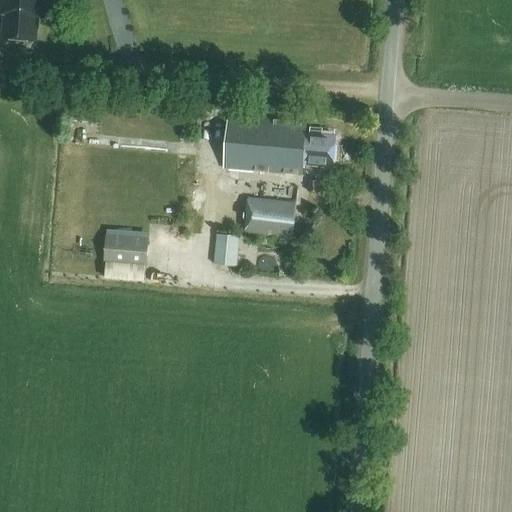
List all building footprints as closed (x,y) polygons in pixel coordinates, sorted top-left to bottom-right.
[(43,22),(44,0),(0,0),(0,14),(2,14),(0,36),(0,37),(38,41),(40,22),(43,22)] [(246,103),(232,101),(231,114),(245,115),(246,103)] [(331,168),(334,134),(302,131),(303,122),(228,116),(223,168),(302,175),(303,165),(331,168)] [(309,180),(308,191),(318,192),(318,180),(309,180)] [(293,238),(296,202),(249,198),(246,234),(293,238)] [(216,234),(214,265),(237,266),(240,236),(216,234)] [(146,266),(148,238),(106,235),(104,263),(146,266)]
